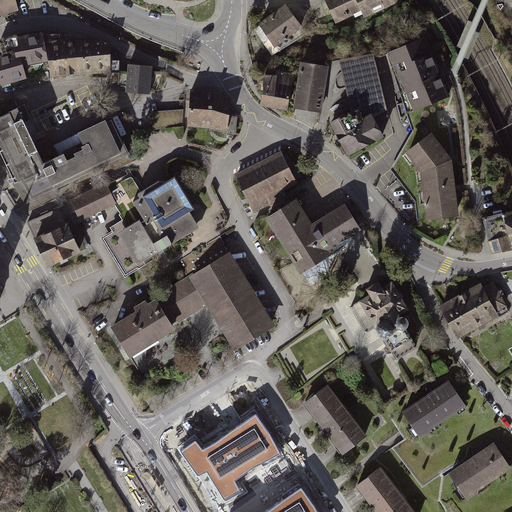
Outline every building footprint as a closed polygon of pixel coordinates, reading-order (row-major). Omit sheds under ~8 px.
[(0,0),(0,16),(20,11),(17,0),(0,0)] [(326,0),(338,24),(363,13),(366,20),(397,5),(394,0),(326,0)] [(287,6),(260,25),(276,48),(303,29),(287,6)] [(0,87),(1,87),(29,82),(26,67),(50,63),(52,78),(121,71),(121,60),(113,61),(110,44),(77,40),(46,44),(44,33),(0,40),(0,42),(2,55),(0,55),(0,87)] [(426,39),(389,54),(413,112),(450,96),(426,39)] [(329,66),(302,63),(296,109),(324,113),(329,66)] [(152,66),(130,65),(128,93),(150,94),(152,66)] [(295,74),(267,70),(262,107),(290,111),(295,74)] [(217,93),(191,92),(190,125),(227,129),(231,101),(217,93)] [(19,110),(0,119),(0,143),(19,184),(25,182),(33,199),(128,154),(112,120),(60,144),(65,157),(45,166),(19,110)] [(182,110),(152,112),(153,127),(183,125),(182,110)] [(349,115),(329,126),(347,159),(386,138),(374,116),(355,126),(349,115)] [(432,134),(406,155),(422,172),(427,218),(459,215),(453,160),(432,134)] [(282,152),(235,176),(254,214),(288,197),(284,189),(298,183),(282,152)] [(162,182),(140,194),(143,200),(136,204),(148,225),(152,222),(162,240),(154,244),(141,223),(111,240),(129,271),(175,245),(169,235),(176,232),(181,241),(201,230),(192,213),(195,211),(177,178),(164,185),(162,182)] [(106,185),(31,222),(38,237),(34,239),(45,261),(52,258),(56,266),(74,256),(73,254),(81,249),(67,222),(79,216),(82,221),(116,204),(106,185)] [(299,200),(268,219),(302,274),(333,255),(330,250),(363,230),(347,205),(314,225),(299,200)] [(511,251),(511,212),(485,219),(494,256),(511,251)] [(230,255),(157,299),(172,326),(208,306),(236,350),(274,326),(230,255)] [(371,295),(352,307),(367,334),(379,328),(394,355),(416,342),(401,316),(411,310),(395,281),(384,287),(381,282),(368,289),(371,295)] [(482,284),(443,306),(462,339),(501,317),(499,313),(508,307),(494,282),(484,287),(482,284)] [(157,299),(110,326),(132,363),(178,336),(172,326),(157,299)] [(450,380),(404,411),(423,438),(469,407),(450,380)] [(329,386),(305,404),(346,456),(371,438),(329,386)] [(269,433),(253,411),(240,421),(242,425),(213,445),(203,451),(194,439),(179,451),(198,476),(207,472),(225,502),(242,493),(234,482),(247,472),(262,465),(263,468),(282,456),(269,433)] [(511,468),(495,443),(449,474),(467,501),(511,470),(511,468)] [(415,511),(381,468),(357,487),(377,511),(415,511)] [(317,511),(316,508),(300,486),(281,498),(284,501),(269,511),(317,511)]
